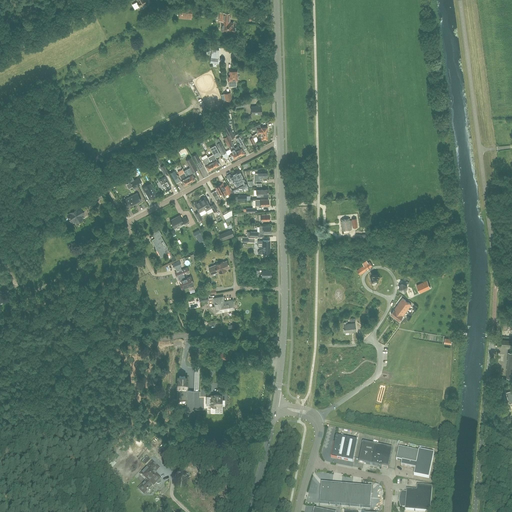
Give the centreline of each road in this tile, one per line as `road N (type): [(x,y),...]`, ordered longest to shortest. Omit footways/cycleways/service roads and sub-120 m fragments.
road 1 (track): [(283,339),(112,349),(0,403)]
road 2 (unclassified): [(499,273),(458,0)]
road 3 (secondary): [(275,405),(284,326),(280,140)]
road 4 (residential): [(151,271),(128,223),(280,140)]
road 5 (unclassified): [(474,511),(491,341)]
road 6 (unknown): [(130,233),(44,280),(21,279),(0,259)]
road 7 (secondary): [(280,140),(276,0)]
road 8 (track): [(315,418),(449,446)]
